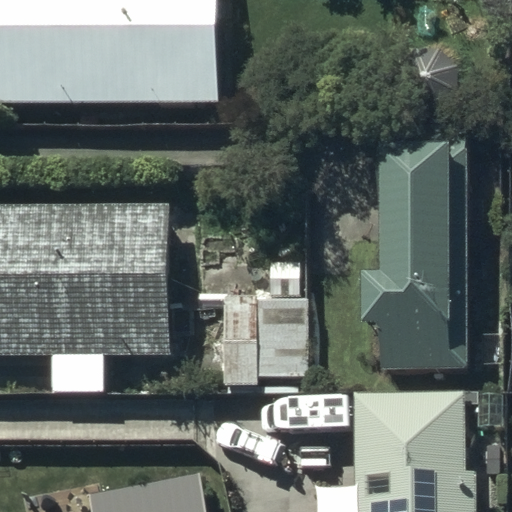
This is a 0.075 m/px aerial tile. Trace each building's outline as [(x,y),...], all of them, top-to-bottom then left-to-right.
[(0,0),(0,118),(222,120),(221,0),(0,0)] [(410,70),(408,71),(406,73),(404,75),(403,78),(401,80),(400,83),(399,85),(398,88),(398,91),(397,94),(397,97),(398,99),(398,102),(399,105),(400,108),(401,110),(402,113),(404,115),(406,117),(408,119),(410,121),(412,123),(415,124),(417,125),(420,126),(423,127),(425,128),(428,128),(431,128),(434,128),(437,127),(439,127),(442,126),(445,124),(447,123),(449,121),(452,120),(454,118),(455,115),(457,113),(459,111),(460,108),(461,105),(462,103),(462,100),(462,97),(462,94),(462,91),(462,89),(461,86),(460,83),(459,81),(457,78),(456,76),(454,74),(452,72),(450,70),(448,68),(445,67),(443,65),(440,65),(437,64),(434,63),(432,63),(429,63),(426,63),(423,64),(420,64),(418,65),(415,66),(413,68),(410,70)] [(395,167),(388,168),(387,299),(368,300),(369,351),(386,351),(386,385),(471,385),(470,144),(395,144),(395,167)] [(0,370),(55,371),(56,406),(109,405),(109,369),(174,368),(171,222),(0,221),(0,370)] [(272,308),(228,308),(229,400),(260,400),(260,390),(311,389),(311,309),(303,309),(303,266),(282,266),(282,274),(272,274),(272,308)] [(357,511),(478,511),(478,485),(467,485),(467,408),(356,409),(357,511)] [(89,511),(205,511),(201,490),(90,511),(89,511)]
